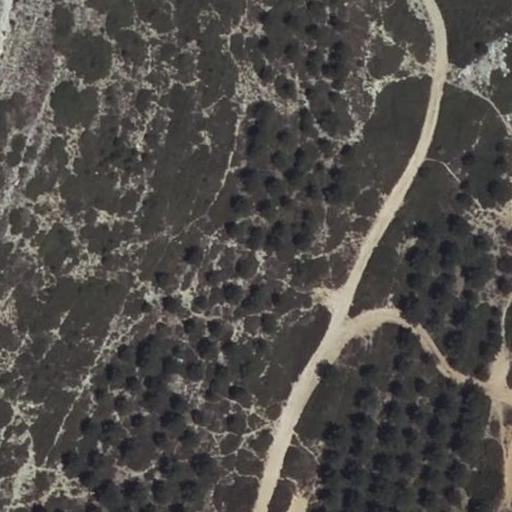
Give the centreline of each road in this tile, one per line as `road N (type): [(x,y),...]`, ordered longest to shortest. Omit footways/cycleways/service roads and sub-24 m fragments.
road 1 (track): [(252,511),(414,165),(445,58),(437,0)]
road 2 (track): [(331,338),(363,314),(397,311),(450,376),(500,390)]
